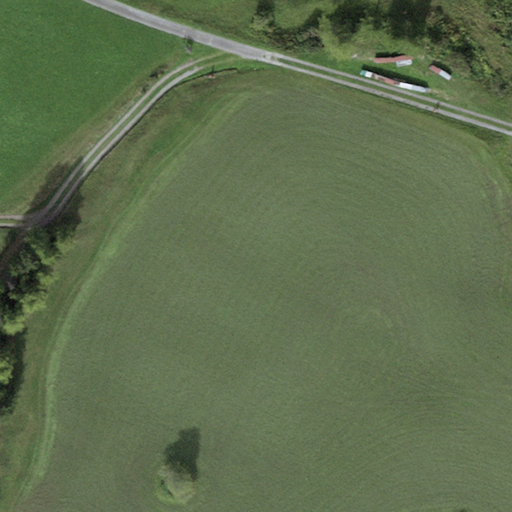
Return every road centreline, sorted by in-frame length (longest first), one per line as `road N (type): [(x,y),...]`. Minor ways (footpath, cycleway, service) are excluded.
road 1 (track): [(511,132),(104,0)]
road 2 (track): [(40,222),(171,75),(237,47)]
